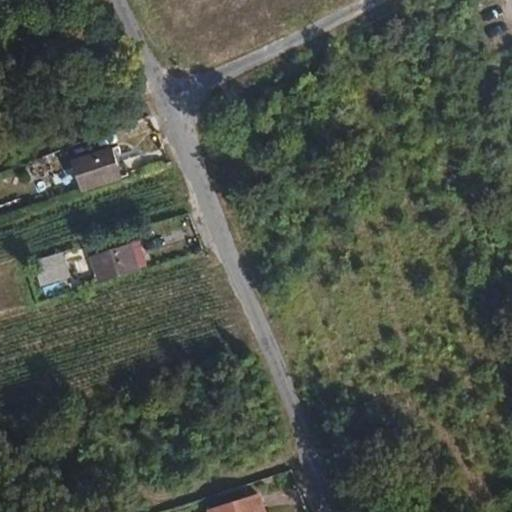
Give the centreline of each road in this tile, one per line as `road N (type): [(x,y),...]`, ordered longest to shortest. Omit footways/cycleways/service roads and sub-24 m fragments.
road 1 (residential): [(165,105),(331,511)]
road 2 (residential): [(165,105),(368,0)]
road 3 (track): [(0,170),(165,105)]
